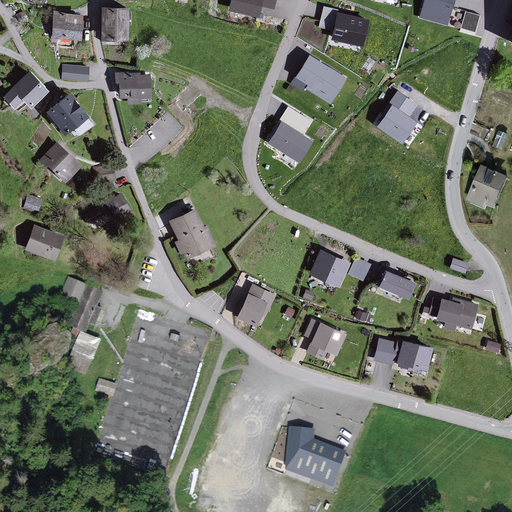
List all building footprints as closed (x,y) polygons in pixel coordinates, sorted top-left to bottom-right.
[(275,0),(232,0),(230,9),(259,15),(261,5),(273,7),(275,0)] [(452,0),(425,0),(421,17),(446,23),(452,0)] [(475,32),(480,11),(465,8),(460,28),(475,32)] [(128,9),(103,9),(104,40),(128,40),(128,9)] [(82,15),(56,13),(54,40),(58,40),(58,46),(69,47),(70,39),(80,40),(82,15)] [(368,21),(339,15),(334,38),(364,44),(368,21)] [(345,78),(309,57),(298,76),(309,82),(305,88),(331,103),(345,78)] [(87,67),(64,65),(63,77),(86,79),(87,67)] [(46,90),(29,72),(5,95),(14,104),(22,96),(30,104),(46,90)] [(129,72),(116,73),(116,81),(120,81),(121,96),(128,96),(129,102),(138,102),(138,96),(149,95),(148,76),(139,76),(139,74),(129,74),(129,72)] [(404,142),(417,123),(408,117),(417,105),(405,97),(398,91),(389,104),(392,107),(379,127),(404,142)] [(84,116),(68,96),(48,113),(64,132),(84,116)] [(309,120),(287,107),(266,143),(298,162),(311,140),(301,134),(309,120)] [(507,136),(499,133),(494,146),(501,149),(507,136)] [(80,165),(56,143),(41,161),(65,182),(80,165)] [(506,180),(482,169),(468,202),(484,209),(486,205),(493,208),(506,180)] [(133,214),(121,194),(107,203),(119,222),(133,214)] [(40,198),(27,195),(24,207),(37,210),(40,198)] [(86,211),(92,225),(100,221),(94,207),(86,211)] [(202,228),(194,209),(170,220),(179,239),(176,240),(181,252),(189,249),(193,257),(208,250),(206,247),(214,244),(206,226),(202,228)] [(63,237),(35,226),(27,249),(55,259),(63,237)] [(348,263),(321,250),(311,272),(338,284),(348,263)] [(369,265),(354,259),(348,274),(362,280),(369,265)] [(466,263),(453,259),(451,267),(464,271),(466,263)] [(414,283),(386,271),(380,285),(408,297),(414,283)] [(85,285),(68,279),(62,295),(78,302),(85,285)] [(274,295),(253,285),(238,316),(255,324),(261,311),(265,313),(274,295)] [(101,292),(87,286),(70,326),(84,332),(88,323),(96,326),(102,310),(95,307),(101,292)] [(477,305),(452,298),(451,302),(433,298),(429,314),(446,318),(444,326),(453,328),(455,323),(471,327),(477,305)] [(344,334),(312,320),(305,335),(314,338),(308,351),(323,358),(327,348),(336,352),(344,334)] [(375,358),(393,363),(394,360),(400,362),(399,365),(415,370),(416,365),(426,368),(431,347),(403,339),(401,344),(380,338),(375,358)] [(499,344),(489,341),(487,348),(497,351),(499,344)] [(315,429),(289,426),(285,469),(334,488),(348,452),(315,439),(315,429)]
